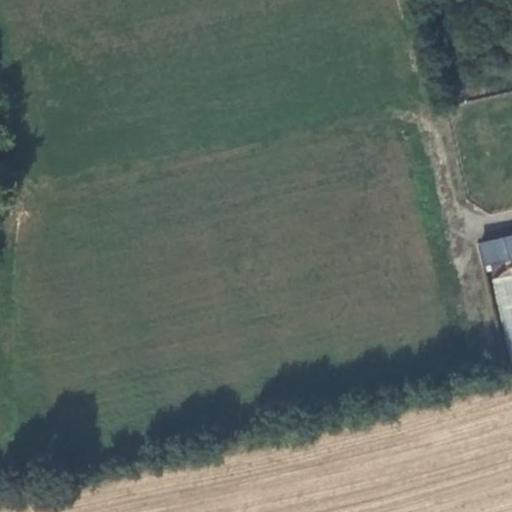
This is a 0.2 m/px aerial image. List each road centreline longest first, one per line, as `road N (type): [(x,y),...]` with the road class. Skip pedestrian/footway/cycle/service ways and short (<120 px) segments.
road 1 (track): [(460,229),(438,142),(401,116),(374,114),(56,189)]
road 2 (residential): [(511,217),(460,229),(491,363)]
